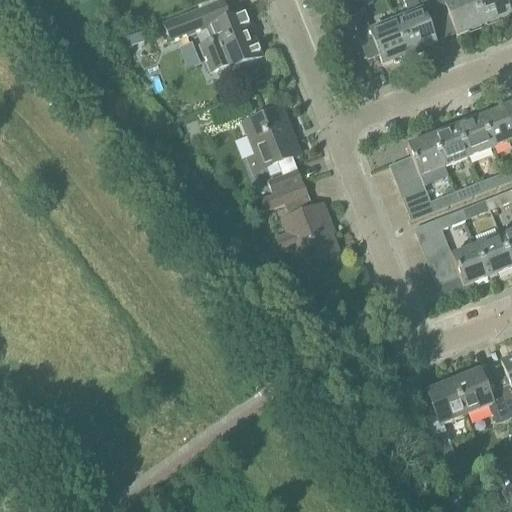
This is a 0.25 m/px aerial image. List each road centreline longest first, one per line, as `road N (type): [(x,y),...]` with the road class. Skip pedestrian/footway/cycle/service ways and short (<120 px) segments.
road 1 (residential): [(430,351),(403,306),(335,136)]
road 2 (residential): [(335,136),(511,63)]
road 3 (residential): [(335,136),(283,0)]
